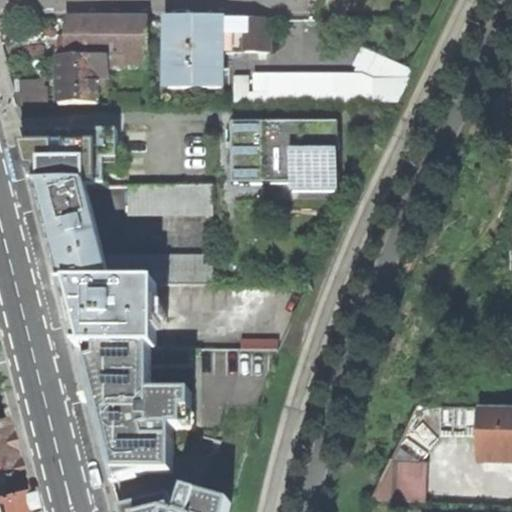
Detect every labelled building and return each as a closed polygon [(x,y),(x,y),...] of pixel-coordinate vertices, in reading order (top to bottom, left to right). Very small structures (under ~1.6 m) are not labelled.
[(148,57),(148,32),(148,19),(70,19),(69,57),(148,57)] [(169,87),(223,87),(223,51),(270,51),(270,20),(194,19),(148,19),(148,32),(169,32),(169,54),(162,54),(162,65),(169,65),(169,87)] [(148,62),(148,57),(69,57),(58,57),(58,79),(59,104),(98,105),(99,84),(103,84),(110,78),(110,66),(118,67),(118,62),(148,62)] [(399,106),(413,75),(387,76),(387,64),(364,64),(364,75),(257,74),(257,94),(252,94),(253,106),(270,106),(352,106),(376,106),(399,106)] [(237,106),(251,106),(250,78),(236,78),(237,106)] [(18,105),(43,105),(42,83),(12,83),(18,105)] [(109,105),(134,105),(134,95),(109,96),(109,105)] [(342,186),(342,124),(308,124),(308,120),(291,120),(291,123),(234,123),(234,186),(260,186),(273,186),(342,186)] [(25,132),(38,185),(86,185),(107,186),(107,175),(120,176),(120,152),(107,152),(107,132),(25,132)] [(50,231),(64,287),(110,288),(86,185),(38,185),(50,231)] [(129,214),(214,215),(214,186),(129,186),(129,214)] [(214,288),(215,257),(128,256),(128,287),(157,288),(214,288)] [(158,350),(157,288),(128,287),(110,288),(64,287),(72,318),(81,350),(158,350)] [(158,350),(81,350),(98,422),(109,467),(115,469),(110,470),(114,485),(149,476),(146,465),(176,458),(176,431),(188,431),(188,414),(188,395),(154,395),(155,370),(166,370),(166,350),(158,350)] [(166,350),(166,370),(195,370),(195,350),(166,350)] [(511,408),(445,407),(419,407),(391,465),(414,475),(428,445),(442,436),(480,436),(480,461),(511,461),(511,408)] [(4,417),(0,418),(0,495),(22,490),(14,457),(4,417)] [(146,465),(149,476),(175,476),(176,458),(146,465)] [(27,511),(22,490),(0,495),(0,511),(27,511)] [(233,511),(234,506),(189,492),(187,499),(173,503),(163,505),(162,498),(120,508),(120,511),(233,511)] [(171,496),(162,498),(163,505),(173,503),(171,496)]
